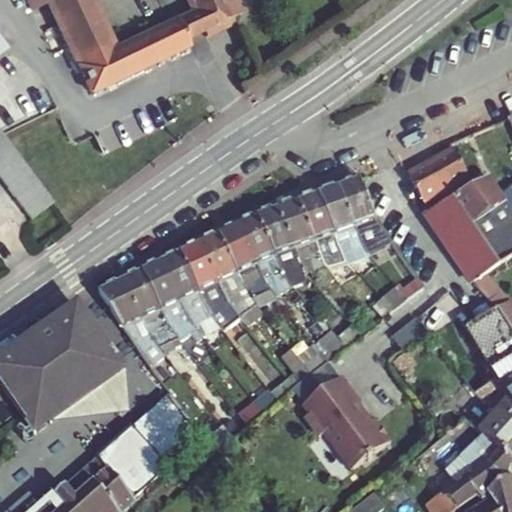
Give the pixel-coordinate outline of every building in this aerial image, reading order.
[(26,0),(32,12),(48,4),(45,0),(26,0)] [(188,0),(194,13),(203,32),(206,38),(234,25),(232,18),(242,14),(235,0),(45,0),(48,4),(50,9),(67,0),(188,0)] [(67,0),(50,9),(57,23),(93,6),(89,0),(67,0)] [(190,47),(187,40),(178,21),(114,51),(93,6),(57,23),(91,94),(190,47)] [(194,13),(178,21),(187,40),(203,32),(194,13)] [(0,58),(8,53),(0,41),(0,58)] [(511,134),(511,114),(503,119),(511,134)] [(0,144),(1,144),(6,152),(14,163),(23,174),(31,185),(39,196),(50,211),(60,203),(49,189),(40,178),(32,167),(23,156),(15,146),(0,127),(0,144)] [(0,144),(0,171),(1,172),(9,183),(18,194),(27,206),(38,220),(50,211),(39,196),(31,185),(23,174),(14,163),(6,152),(1,144),(0,144)] [(424,212),(430,209),(424,201),(466,177),(449,151),(407,175),(422,202),(419,204),(424,212)] [(450,197),(499,265),(511,256),(511,208),(501,192),(488,174),(471,185),(450,197)] [(383,246),(389,242),(373,223),(355,177),(335,185),(362,250),(379,242),(383,246)] [(362,250),(335,185),(315,193),(338,246),(343,257),(362,250)] [(338,246),(315,193),(294,201),(323,263),(324,264),(330,261),(325,251),(338,246)] [(430,209),(424,212),(473,282),(499,265),(450,197),(430,209)] [(323,263),(294,201),(274,208),(299,261),(304,271),(311,267),(305,254),(309,253),(315,266),(323,263)] [(274,208),(253,216),(282,274),(285,280),(289,284),(299,280),(292,263),(299,261),(274,208)] [(282,274),(253,216),(232,224),(255,266),(259,273),(267,287),(272,284),(270,279),(282,274)] [(255,266),(232,224),(211,234),(236,275),(255,266)] [(248,297),(236,275),(211,234),(193,242),(230,305),(238,315),(253,302),(248,297)] [(230,305),(193,242),(175,251),(209,316),(220,328),(238,315),(230,305)] [(189,321),(192,324),(209,316),(175,251),(157,260),(189,321)] [(137,270),(170,331),(189,321),(157,260),(137,270)] [(170,331),(137,270),(117,279),(152,340),(156,345),(172,334),(170,331)] [(267,287),(259,273),(254,276),(261,289),(267,287)] [(426,287),(416,275),(400,289),(411,299),(426,287)] [(496,278),(483,282),(491,304),(504,300),(496,278)] [(152,340),(117,279),(95,290),(119,331),(147,365),(163,354),(156,345),(152,340)] [(411,299),(400,289),(393,295),(402,306),(408,301),(411,299)] [(393,313),(379,296),(371,302),(386,319),(393,313)] [(92,330),(74,305),(53,320),(55,319),(56,319),(57,318),(58,318),(59,317),(60,317),(61,317),(63,317),(64,317),(65,316),(66,316),(67,316),(69,316),(70,317),(71,317),(72,317),(73,317),(74,318),(75,318),(77,319),(78,319),(79,320),(80,321),(81,321),(82,322),(83,323),(83,324),(84,324),(85,325),(86,326),(86,327),(90,332),(92,330)] [(463,338),(492,381),(506,399),(511,405),(511,334),(511,335),(495,313),(478,326),(463,338)] [(11,407),(18,417),(26,429),(75,394),(79,399),(120,370),(122,368),(90,332),(86,327),(86,326),(85,325),(84,324),(83,324),(83,323),(82,322),(81,321),(80,321),(79,320),(78,319),(77,319),(75,318),(74,318),(73,317),(72,317),(71,317),(70,317),(69,316),(67,316),(66,316),(65,316),(64,317),(63,317),(61,317),(60,317),(59,317),(58,318),(57,318),(56,319),(55,319),(53,320),(50,322),(50,323),(49,324),(48,324),(47,325),(46,326),(46,327),(45,328),(44,329),(44,330),(43,332),(43,333),(0,363),(0,391),(4,398),(9,404),(11,407)] [(50,323),(0,358),(0,363),(43,333),(43,332),(44,330),(44,329),(45,328),(46,327),(46,326),(47,325),(48,324),(49,324),(50,323)] [(329,363),(347,349),(337,338),(319,351),(329,363)] [(313,375),(329,363),(319,351),(317,348),(301,361),(306,366),(313,375)] [(298,387),(313,375),(306,366),(290,378),(298,387)] [(79,399),(46,423),(127,414),(122,368),(120,370),(79,399)] [(290,378),(274,392),(281,400),(298,387),(290,378)] [(339,381),(301,410),(308,419),(303,423),(318,441),(322,438),(350,474),(366,462),(367,463),(371,460),(370,459),(390,443),(384,437),(385,436),(379,429),(378,430),(373,423),(369,426),(355,408),(359,406),(339,381)] [(482,439),(491,450),(493,452),(496,449),(500,449),(511,457),(511,405),(506,399),(492,381),(475,394),(480,402),(492,418),(476,431),(482,439)] [(273,390),(257,403),(265,413),(281,400),(274,392),(273,390)] [(75,394),(26,429),(30,434),(46,423),(79,399),(75,394)] [(123,511),(203,440),(167,394),(64,485),(65,486),(73,495),(63,505),(54,511),(123,511)] [(257,403),(241,416),(249,425),(265,413),(257,403)] [(215,451),(230,440),(218,425),(204,436),(205,438),(215,451)] [(491,450),(482,439),(448,465),(460,480),(482,464),(490,457),(487,453),(489,452),(491,450)] [(482,489),(486,494),(507,477),(511,477),(511,457),(500,449),(496,449),(493,452),(491,450),(489,452),(487,453),(490,457),(482,464),(460,480),(449,488),(460,505),(482,489)] [(499,511),(511,503),(511,477),(507,477),(486,494),(488,498),(470,511),(469,511),(499,511)] [(55,495),(63,505),(73,495),(64,486),(55,495)] [(460,505),(449,488),(427,506),(431,511),(460,511),(486,494),(482,489),(460,505)] [(368,492),(345,510),(347,511),(367,511),(378,504),(368,492)] [(511,511),(511,503),(499,511),(511,511)]
